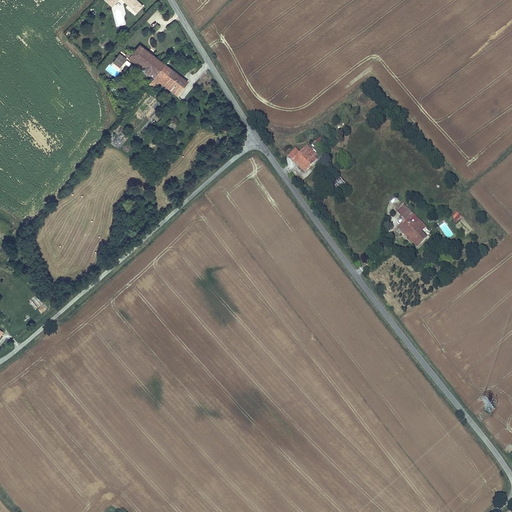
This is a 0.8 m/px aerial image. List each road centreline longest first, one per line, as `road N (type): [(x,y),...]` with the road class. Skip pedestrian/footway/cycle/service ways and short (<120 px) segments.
road 1 (tertiary): [(259,141),(511,478)]
road 2 (unclassified): [(259,141),(0,362)]
road 3 (tertiary): [(171,0),(259,141)]
